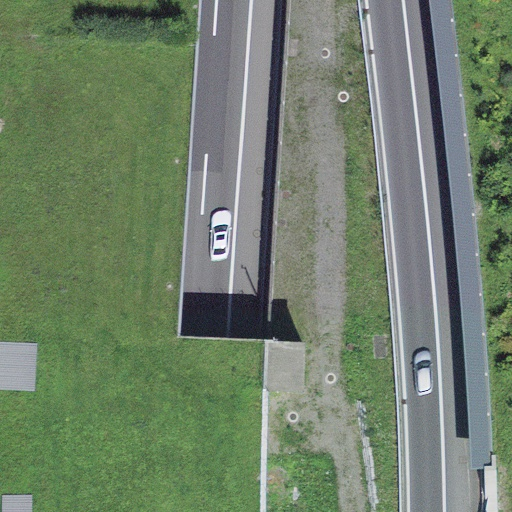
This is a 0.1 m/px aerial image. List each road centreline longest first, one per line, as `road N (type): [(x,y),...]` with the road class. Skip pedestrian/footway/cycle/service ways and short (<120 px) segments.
road 1 (motorway): [(430,511),(419,279),(389,0)]
road 2 (motorway): [(198,511),(195,311),(217,0)]
road 3 (motorway): [(74,9),(75,511)]
road 4 (motorway): [(74,9),(0,328)]
